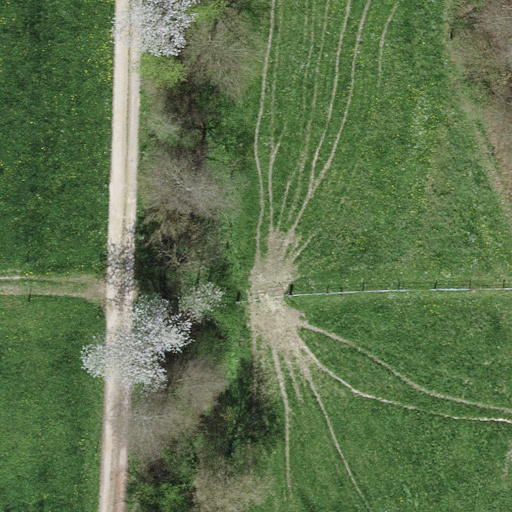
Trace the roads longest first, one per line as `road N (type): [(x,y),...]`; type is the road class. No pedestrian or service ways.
road 1 (track): [(124,0),(120,284)]
road 2 (track): [(120,284),(95,511)]
road 3 (track): [(0,285),(120,284)]
